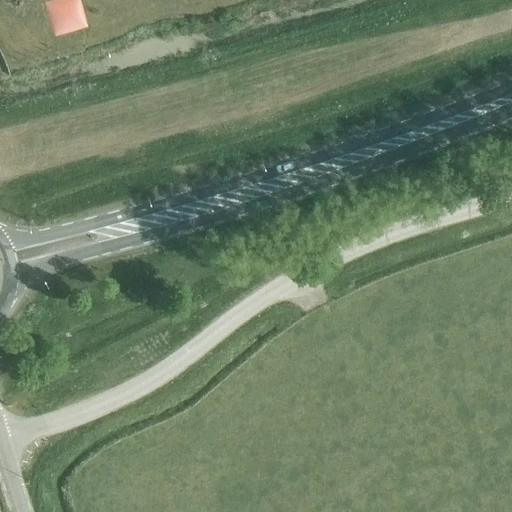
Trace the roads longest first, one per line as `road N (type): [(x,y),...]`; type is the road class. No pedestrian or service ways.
road 1 (unclassified): [(0,440),(114,400),(290,281),(511,200)]
road 2 (primary): [(511,97),(355,158),(5,259)]
